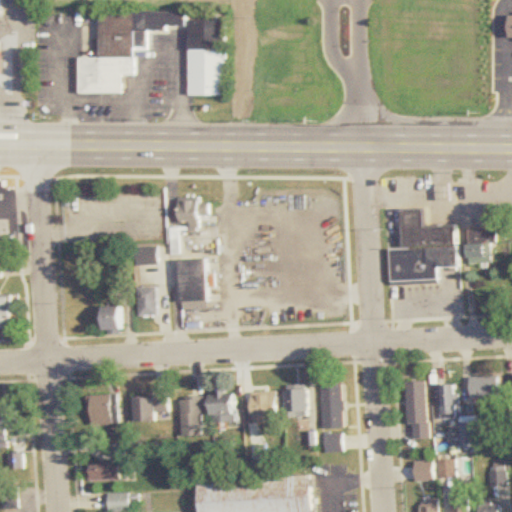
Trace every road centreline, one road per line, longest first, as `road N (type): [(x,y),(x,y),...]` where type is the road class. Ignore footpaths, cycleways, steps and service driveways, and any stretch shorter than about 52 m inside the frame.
road 1 (residential): [(511,337),(0,363)]
road 2 (primary): [(511,150),(0,144)]
road 3 (residential): [(34,146),(59,511)]
road 4 (residential): [(364,150),(385,511)]
road 5 (residential): [(364,150),(350,0)]
road 6 (residential): [(243,0),(247,150)]
